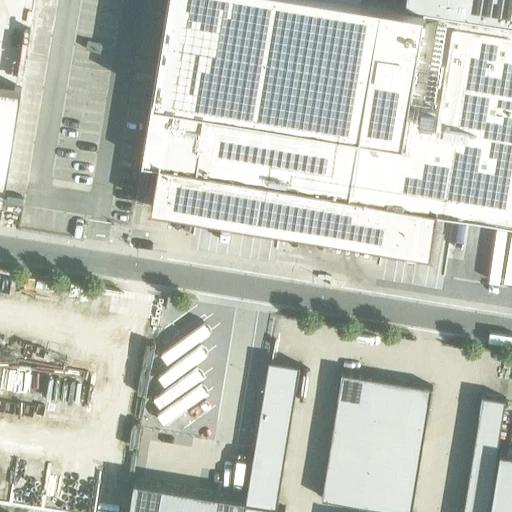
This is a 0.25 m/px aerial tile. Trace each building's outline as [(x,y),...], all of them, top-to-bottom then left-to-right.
[(198,211),(280,224),(281,224),(376,240),(382,241),(384,241),(430,249),(437,208),(454,210),(455,211),(511,219),(511,18),(396,0),(167,0),(141,159),(163,163),(156,204),(197,210),(198,210),(198,211)] [(511,18),(511,0),(404,0),(405,1),(511,18)] [(0,83),(0,181),(6,182),(21,87),(0,83)] [(0,511),(124,511),(153,340),(0,314),(0,511)] [(269,358),(264,390),(295,395),(300,364),(269,358)] [(342,370),(341,378),(372,384),(373,376),(342,370)] [(370,399),(367,415),(375,416),(387,418),(393,379),(373,376),(372,384),(370,399)] [(341,378),(338,394),(370,399),(372,384),(341,378)] [(393,379),(387,418),(406,422),(413,382),(393,379)] [(413,382),(406,422),(427,425),(433,385),(413,382)] [(264,390),(261,406),(292,411),(295,395),(264,390)] [(338,394),(335,410),(367,415),(370,399),(338,394)] [(482,394),(477,425),(501,429),(506,397),(482,394)] [(261,406),(258,422),(290,427),(292,411),(261,406)] [(335,410),(333,427),(372,434),(375,416),(367,415),(335,410)] [(375,416),(372,434),(424,442),(427,425),(406,422),(387,418),(375,416)] [(258,422),(256,437),(287,443),(290,427),(258,422)] [(477,425),(474,441),(498,445),(501,429),(477,425)] [(333,427),(330,445),(369,451),(372,434),(333,427)] [(372,434),(369,451),(421,460),(424,442),(372,434)] [(256,437),(253,453),(285,458),(287,443),(256,437)] [(474,441),(472,457),(496,461),(498,445),(474,441)] [(330,445),(327,462),(366,468),(369,451),(330,445)] [(511,511),(511,449),(499,447),(488,511),(511,511)] [(369,451),(366,468),(418,477),(421,460),(369,451)] [(253,453),(251,469),(282,474),(285,458),(253,453)] [(472,457),(469,472),(493,476),(496,461),(472,457)] [(327,462),(324,479),(364,486),(366,468),(327,462)] [(366,468),(364,486),(415,494),(418,477),(366,468)] [(251,469),(248,485),(279,490),(282,474),(251,469)] [(469,472),(466,488),(491,492),(493,476),(469,472)] [(134,478),(128,511),(157,511),(162,482),(134,478)] [(324,479),(321,497),(361,503),(364,486),(324,479)] [(162,482),(157,511),(186,511),(190,487),(162,482)] [(246,496),(245,501),(246,501),(277,506),(279,490),(248,485),(246,496)] [(364,486),(361,503),(412,511),(415,494),(364,486)] [(190,487),(186,511),(214,511),(218,491),(190,487)] [(466,488),(464,504),(488,508),(491,492),(466,488)] [(218,491),(214,511),(243,511),(245,501),(246,496),(218,491)] [(243,511),(284,511),(285,507),(277,506),(246,501),(245,501),(243,511)]
